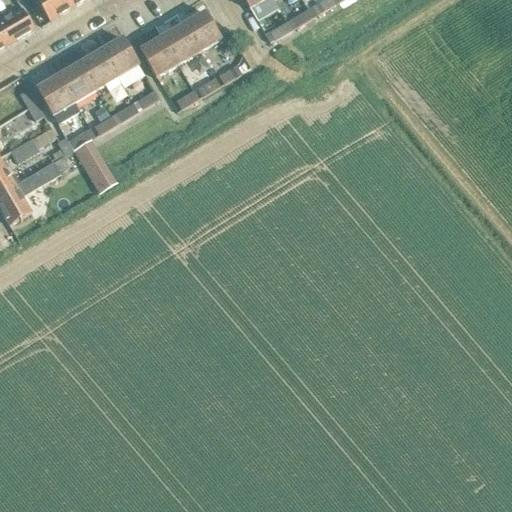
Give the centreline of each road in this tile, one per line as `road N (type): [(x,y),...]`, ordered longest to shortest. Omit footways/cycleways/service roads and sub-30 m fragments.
road 1 (track): [(261,62),(307,86),(329,82),(454,0)]
road 2 (residential): [(0,75),(124,0)]
